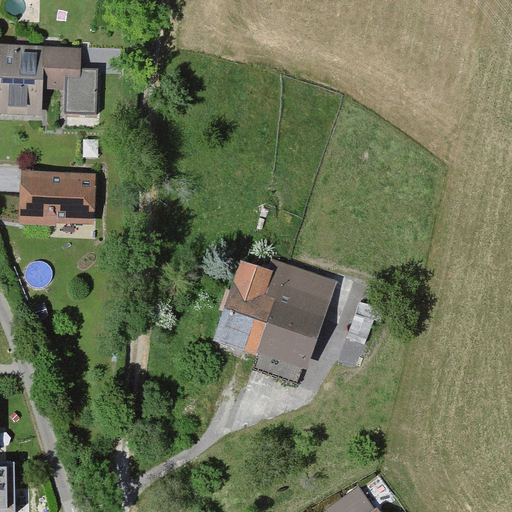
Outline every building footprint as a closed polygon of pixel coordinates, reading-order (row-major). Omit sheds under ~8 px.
[(79,51),(0,48),(0,115),(41,116),(42,89),(65,90),(64,115),(96,116),(97,71),(79,70),(79,51)] [(93,177),(23,175),(22,221),(91,223),(93,177)] [(271,274),(243,265),(217,342),(305,371),(334,283),(275,264),(271,274)] [(48,317),(44,304),(33,308),(37,320),(48,317)] [(206,391),(182,385),(173,421),(197,427),(206,391)] [(15,511),(15,465),(0,465),(0,511),(15,511)] [(359,511),(370,504),(358,488),(327,510),(327,511),(359,511)]
